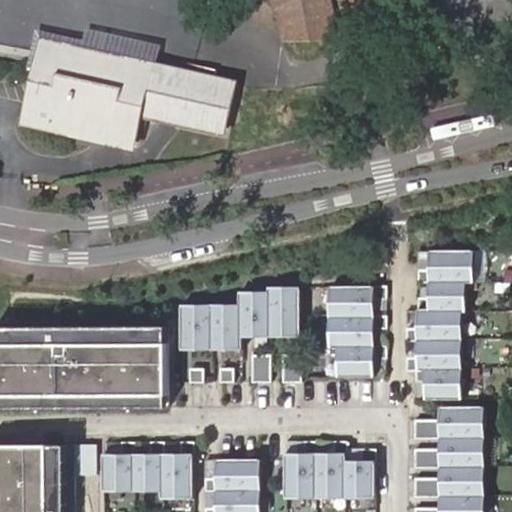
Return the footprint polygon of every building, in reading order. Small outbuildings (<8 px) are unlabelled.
[(277,0),(282,6),(287,38),(333,39),(330,26),(338,26),(335,0),(361,0),(366,10),(411,0),(277,0)] [(27,121),(136,144),(143,115),(226,134),(238,83),(45,36),(27,121)] [(485,76),(456,73),(452,112),(481,115),(485,76)] [(471,284),(471,252),(428,252),(428,271),(415,271),(415,284),(423,284),(427,284),(427,283),(464,283),(464,284),(471,284)] [(464,313),(464,284),(464,283),(427,283),(427,284),(423,284),(423,299),(415,299),(415,312),(459,312),(459,313),(464,313)] [(297,337),(297,287),(266,287),(266,292),(266,336),(297,337)] [(370,317),(370,299),(382,299),(382,287),(326,287),(326,317),(370,318),(370,317)] [(266,336),(266,292),(237,292),(237,305),(237,336),(239,336),(266,336)] [(208,349),(208,304),(177,304),(177,349),(208,349)] [(239,349),(239,336),(237,336),(237,305),(208,304),(208,349),(239,349)] [(459,341),(459,313),(459,312),(415,312),(415,329),(403,329),(403,342),(415,342),(415,340),(459,341)] [(326,317),(326,347),(334,347),(370,347),(370,346),(370,329),(382,329),(382,317),(370,317),(370,318),(326,317)] [(0,406),(165,407),(165,325),(0,324),(0,406)] [(459,370),(459,341),(415,340),(415,342),(415,359),(403,359),(403,371),(413,371),(413,369),(459,370)] [(333,377),(370,377),(370,358),(380,358),(380,346),(370,346),(370,347),(334,347),(333,377)] [(266,384),(266,356),(249,356),(249,383),(266,384)] [(297,384),(297,356),(278,356),(278,384),(297,384)] [(459,400),(459,370),(413,369),(413,371),(412,384),(420,384),(420,400),(459,400)] [(482,438),(482,408),(439,408),(438,420),(413,420),(413,439),(435,439),(435,438),(438,438),(482,438)] [(482,467),(482,438),(438,438),(438,450),(413,450),(413,468),(435,468),(435,467),(438,467),(482,467)] [(130,489),(130,453),(131,453),(131,441),(118,441),(118,453),(99,453),(99,489),(130,489)] [(159,453),(159,452),(160,452),(160,441),(147,441),(147,453),(131,453),(130,453),(130,489),(157,489),(159,489),(159,453)] [(189,497),(190,441),(177,441),(177,453),(159,453),(159,489),(157,489),(157,497),(189,497)] [(311,454),(311,452),(312,452),(312,441),(299,441),(299,454),(280,454),(280,497),(311,497),(311,454)] [(340,456),(340,453),(342,453),(342,441),(329,441),(329,454),(311,454),(311,497),(340,497),(340,456)] [(0,511),(61,511),(62,442),(54,442),(0,442),(0,511)] [(92,442),(70,442),(70,478),(92,478),(92,442)] [(371,497),(371,449),(358,449),(358,457),(340,456),(340,497),(371,497)] [(256,490),(256,459),(213,459),(213,478),(200,478),(200,491),(213,491),(213,490),(256,490)] [(481,496),(482,467),(438,467),(438,479),(413,479),(413,497),(435,497),(435,496),(438,496),(481,496)] [(256,511),(256,490),(213,490),(213,491),(213,508),(200,508),(200,511),(256,511)] [(481,511),(481,496),(438,496),(438,508),(413,508),(412,511),(481,511)]
